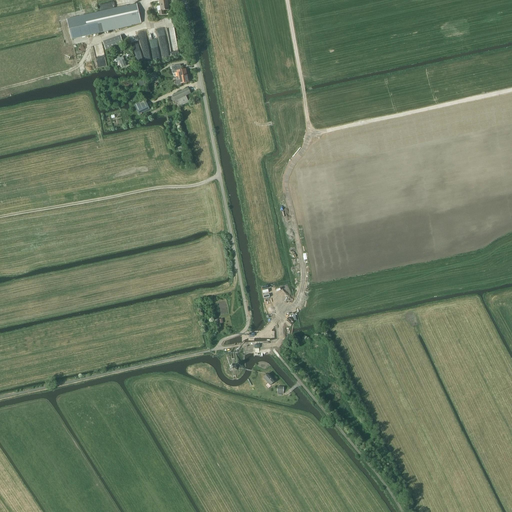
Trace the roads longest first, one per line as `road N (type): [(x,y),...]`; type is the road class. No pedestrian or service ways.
road 1 (track): [(287,0),(312,131),(511,90)]
road 2 (unclassified): [(238,269),(186,0)]
road 3 (track): [(0,217),(219,175)]
